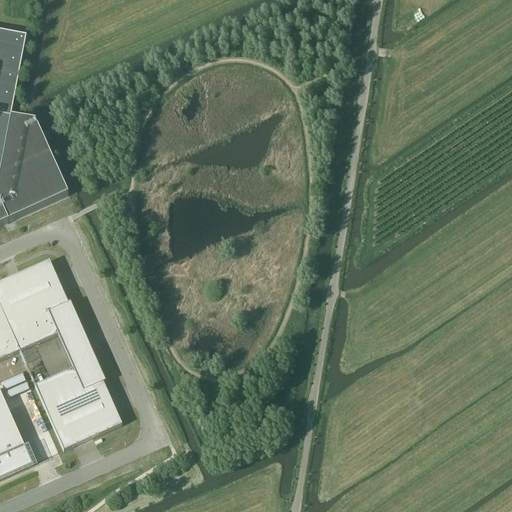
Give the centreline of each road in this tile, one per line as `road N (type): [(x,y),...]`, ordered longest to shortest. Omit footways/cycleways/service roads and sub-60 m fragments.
road 1 (unclassified): [(296,511),(378,0)]
road 2 (unclassified): [(0,510),(153,439),(62,231),(0,257)]
